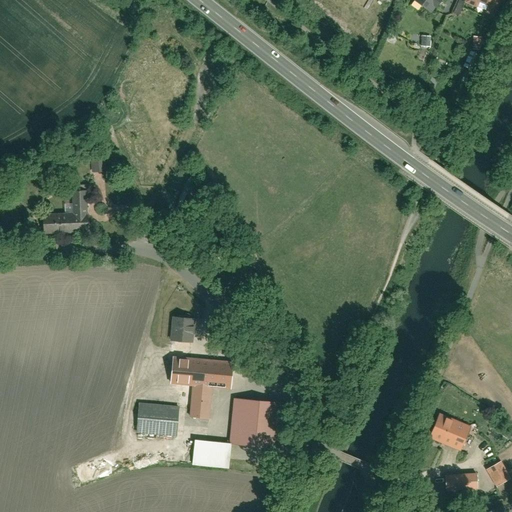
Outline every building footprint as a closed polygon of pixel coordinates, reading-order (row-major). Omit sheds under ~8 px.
[(413,0),(413,2),(426,13),(436,0),(413,0)] [(457,15),(463,2),(458,0),(456,0),(451,12),(457,15)] [(463,0),(462,3),(493,16),(499,1),(496,0),(463,0)] [(420,46),(429,46),(429,36),(420,36),(420,46)] [(464,70),(472,73),(479,57),(471,54),(464,70)] [(44,219),(45,231),(90,229),(88,193),(76,193),(78,217),(44,219)] [(230,386),(231,361),(193,360),(195,320),(176,319),(175,340),(183,341),(182,359),(176,359),(175,384),(196,385),(195,416),(210,416),(211,385),(230,386)] [(340,368),(335,374),(341,379),(346,373),(340,368)] [(240,400),(235,448),(292,454),(294,434),(280,432),(283,405),(240,400)] [(179,408),(142,406),(142,430),(178,431),(179,408)] [(428,440),(461,454),(471,430),(438,416),(428,440)] [(232,445),(196,442),(195,463),(231,465),(232,445)] [(480,469),(490,482),(506,470),(496,457),(480,469)] [(459,490),(460,473),(439,473),(439,490),(459,490)]
